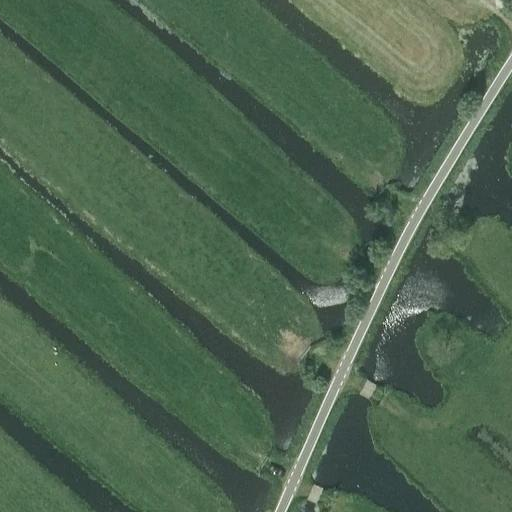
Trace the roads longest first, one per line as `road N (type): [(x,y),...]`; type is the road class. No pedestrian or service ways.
road 1 (unclassified): [(278,511),(413,217),(511,57)]
road 2 (track): [(416,426),(269,315)]
road 3 (track): [(329,503),(290,484),(226,425)]
